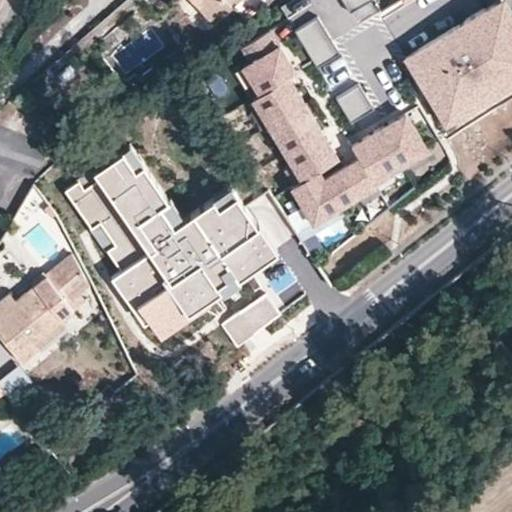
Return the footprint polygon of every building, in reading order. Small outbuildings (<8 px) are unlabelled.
[(192,0),(213,23),(233,6),(231,3),(227,0),(192,0)] [(343,0),(350,12),(369,0),(343,0)] [(511,12),(506,16),(496,0),(405,56),(446,122),(511,81),(511,12)] [(325,27),(318,15),(295,29),(302,42),(325,27)] [(309,54),(332,39),(325,27),(302,42),(309,54)] [(296,71),(271,28),(242,46),(251,61),(243,65),(260,93),(288,76),(296,71)] [(317,66),(340,52),(332,39),(309,54),(317,66)] [(304,103),(288,76),(260,93),(252,98),(268,125),(304,103)] [(366,95),(359,82),(336,97),(343,109),(366,95)] [(374,107),(366,95),(343,109),(351,122),(374,107)] [(321,130),(304,103),(268,125),(285,152),(321,130)] [(427,148),(405,112),(378,129),(400,165),(427,148)] [(400,165),(378,129),(352,145),(359,156),(374,181),(400,165)] [(338,157),(321,130),(285,152),(301,179),(338,157)] [(138,175),(145,170),(146,169),(133,149),(124,155),(125,156),(138,175)] [(138,175),(125,156),(97,176),(102,184),(86,195),(81,187),(67,196),(93,232),(101,227),(117,249),(109,255),(123,275),(113,281),(145,328),(150,325),(163,342),(211,309),(208,305),(222,295),(218,289),(235,278),(239,283),(278,256),(261,231),(258,234),(235,201),(218,212),(213,204),(184,225),(174,232),(161,212),(170,207),(145,170),(138,175)] [(374,181),(359,156),(343,166),(324,178),(340,205),(375,184),(374,181)] [(340,205),(324,178),(343,166),(338,157),(301,179),(292,185),(313,221),(340,205)] [(102,184),(97,176),(96,175),(80,186),(81,187),(86,195),(102,184)] [(218,212),(235,201),(237,200),(230,190),(212,203),(213,204),(218,212)] [(174,232),(184,225),(171,206),(170,207),(161,212),(174,232)] [(101,227),(93,232),(97,238),(96,239),(108,256),(109,255),(117,249),(101,227)] [(67,299),(89,281),(72,252),(16,299),(5,307),(0,301),(0,335),(21,361),(38,348),(33,342),(64,317),(74,308),(67,299)] [(218,289),(222,295),(225,299),(242,288),(239,283),(235,278),(218,289)] [(16,299),(10,291),(0,298),(0,301),(5,307),(16,299)] [(249,307),(263,326),(279,313),(265,295),(249,307)] [(263,326),(249,307),(240,313),(255,333),(263,326)] [(255,333),(240,313),(223,325),(237,347),(255,333)] [(38,348),(69,323),(64,317),(33,342),(38,348)] [(93,410),(115,391),(109,384),(87,403),(93,410)] [(73,476),(45,442),(37,448),(45,457),(39,462),(57,485),(73,476)] [(45,457),(37,448),(31,453),(39,462),(45,457)]
